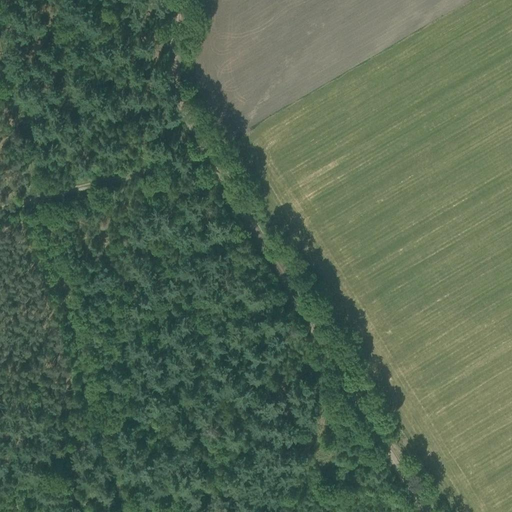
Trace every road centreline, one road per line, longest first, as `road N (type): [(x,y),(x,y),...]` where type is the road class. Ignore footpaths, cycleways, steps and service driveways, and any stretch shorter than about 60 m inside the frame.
road 1 (track): [(422,511),(173,101),(178,0)]
road 2 (track): [(0,212),(206,156)]
road 3 (track): [(0,45),(40,201)]
